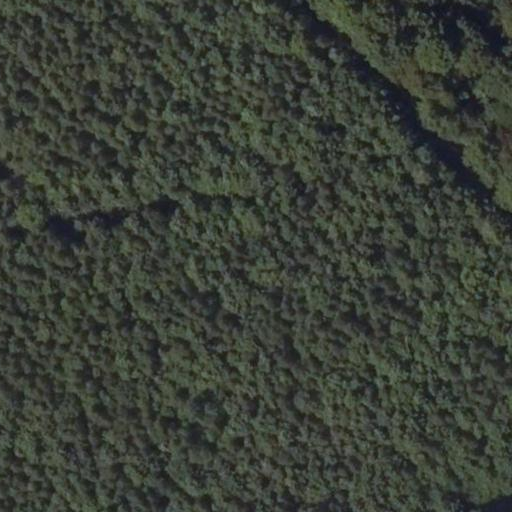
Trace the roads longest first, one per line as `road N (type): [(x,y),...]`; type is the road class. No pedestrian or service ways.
road 1 (track): [(0,232),(287,185),(398,160),(438,142)]
road 2 (track): [(438,142),(305,0)]
